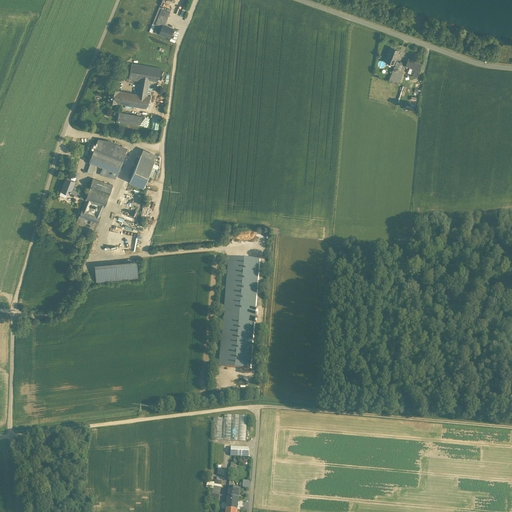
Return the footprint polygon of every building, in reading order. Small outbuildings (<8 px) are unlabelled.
[(170,11),(162,8),(159,14),(167,18),(170,11)] [(167,18),(159,14),(156,24),(158,25),(163,26),(163,25),(164,25),(167,18)] [(164,25),(163,25),(163,26),(158,25),(155,31),(170,37),(173,29),(164,25)] [(399,50),(390,47),(385,60),(390,62),(389,62),(390,62),(394,63),(399,50)] [(422,64),(408,58),(405,65),(415,69),(412,75),(417,77),(422,64)] [(162,68),(131,63),(129,79),(139,81),(149,83),(150,79),(157,81),(162,68)] [(397,70),(393,68),(389,80),(397,83),(402,72),(397,70)] [(149,83),(139,81),(138,90),(148,92),(149,83)] [(120,90),(110,88),(107,101),(117,103),(117,102),(121,103),(123,91),(120,90)] [(148,92),(138,90),(137,93),(123,91),(121,103),(146,108),(151,96),(147,95),(148,92)] [(143,116),(119,112),(117,120),(129,122),(129,125),(138,127),(143,116)] [(128,148),(109,140),(98,138),(94,148),(123,160),(128,148)] [(102,169),(117,175),(123,160),(94,148),(89,160),(91,161),(96,163),(103,166),(102,169)] [(141,153),(129,180),(143,186),(155,159),(141,153)] [(96,163),(91,161),(87,172),(92,174),(94,170),(93,170),(96,163)] [(75,180),(67,177),(61,190),(70,194),(70,193),(72,188),(75,180)] [(93,178),(87,195),(85,200),(91,202),(99,204),(97,209),(102,211),(113,185),(93,178)] [(87,195),(72,188),(70,193),(85,200),(87,195)] [(85,200),(79,215),(98,222),(102,211),(97,209),(95,213),(88,210),(91,202),(85,200)] [(98,222),(79,215),(77,219),(96,226),(98,222)] [(259,260),(229,257),(220,367),(250,370),(259,260)] [(137,260),(95,263),(96,280),(138,278),(137,260)] [(247,416),(224,415),(224,419),(213,418),(212,440),(245,442),(247,416)] [(210,418),(198,418),(195,469),(208,470),(210,418)] [(249,448),(231,447),(230,456),(248,457),(249,448)] [(222,482),(215,481),(214,485),(213,485),(213,486),(214,486),(211,498),(219,500),(222,482)] [(239,489),(228,488),(227,498),(238,499),(239,489)] [(236,511),(238,499),(227,498),(225,511),(236,511)]
